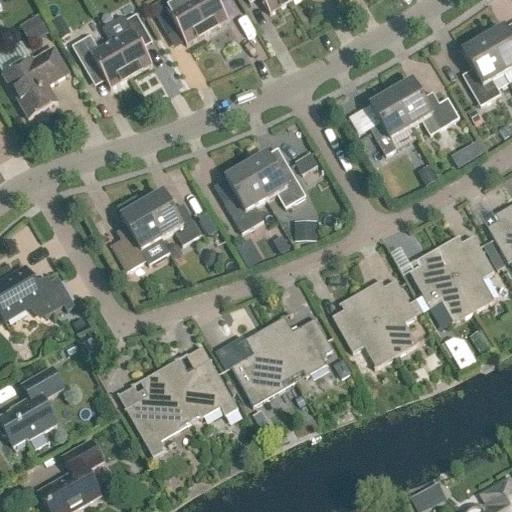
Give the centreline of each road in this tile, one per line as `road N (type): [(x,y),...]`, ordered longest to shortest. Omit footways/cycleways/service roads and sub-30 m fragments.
road 1 (residential): [(37,187),(98,313),(134,327),(374,231)]
road 2 (residential): [(37,187),(289,94)]
road 3 (residential): [(289,94),(441,0)]
road 4 (residential): [(374,231),(289,94)]
road 5 (residential): [(374,231),(511,154)]
